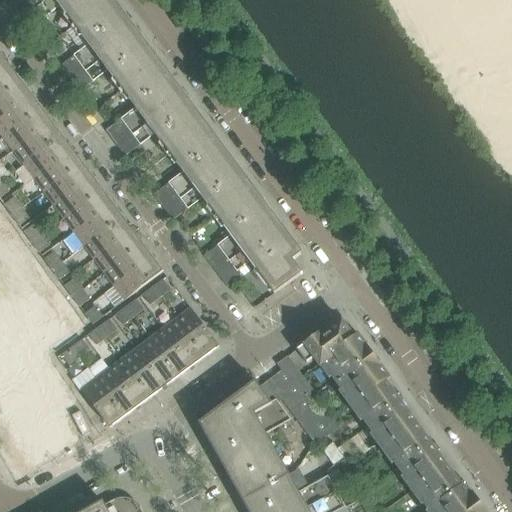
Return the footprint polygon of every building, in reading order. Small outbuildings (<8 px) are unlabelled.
[(17,0),(15,2),(11,5),(30,30),(33,27),(44,19),(45,19),(60,8),(64,14),(68,11),(78,24),(110,0),(17,0)] [(140,36),(137,32),(122,11),(120,13),(110,0),(78,24),(87,37),(83,40),(88,46),(73,57),(74,58),(62,66),(59,69),(77,94),(81,91),(92,83),(93,83),(108,72),(112,78),(115,75),(125,88),(158,64),(138,37),(140,36)] [(0,78),(12,70),(2,57),(0,57),(0,78)] [(198,114),(189,101),(179,89),(177,90),(158,64),(125,88),(134,101),(131,103),(135,109),(120,121),(121,121),(110,129),(106,132),(125,157),(129,154),(139,147),(140,147),(155,135),(159,142),(163,139),(173,152),(205,128),(196,115),(198,114)] [(0,99),(22,83),(12,70),(0,78),(0,99)] [(0,120),(32,96),(22,83),(0,99),(0,120)] [(0,135),(3,139),(42,110),(32,96),(0,120),(0,135)] [(13,153),(52,123),(42,110),(3,139),(13,153)] [(23,166),(62,137),(52,123),(13,153),(23,166)] [(235,163),(232,160),(216,139),(215,140),(205,128),(173,152),(182,165),(179,167),(183,174),(168,185),(158,193),(154,196),(172,222),(176,218),(187,210),(187,211),(203,199),(207,206),(211,204),(220,216),(253,192),(233,165),(235,163)] [(33,180),(72,150),(62,137),(23,166),(33,180)] [(43,193),(82,164),(72,150),(33,180),(43,193)] [(0,183),(1,182),(10,176),(0,163),(0,183)] [(53,207),(92,177),(82,164),(43,193),(53,207)] [(63,220),(102,191),(92,177),(53,207),(63,220)] [(0,199),(9,193),(1,182),(0,183),(0,199)] [(74,234),(112,204),(102,191),(63,220),(74,234)] [(301,256),(282,231),(280,228),(281,226),(274,217),(272,218),(253,192),(220,216),(229,228),(226,230),(231,237),(218,247),(205,257),(204,257),(227,288),(235,283),(241,278),(237,273),(250,263),(255,269),(258,266),(278,294),(303,275),(293,262),(301,256)] [(21,209),(14,199),(4,207),(12,217),(21,209)] [(84,247),(122,218),(112,204),(74,234),(84,247)] [(29,220),(21,209),(12,217),(19,227),(29,220)] [(94,260),(132,231),(122,218),(84,247),(94,260)] [(41,236),(34,226),(24,234),(30,242),(31,243),(41,236)] [(104,274),(142,245),(132,231),(94,260),(104,274)] [(49,247),(41,236),(31,243),(39,254),(49,247)] [(114,288),(153,259),(142,245),(104,274),(114,288)] [(62,264),(54,254),(44,261),(52,271),(62,264)] [(125,302),(163,273),(153,259),(114,288),(125,302)] [(69,274),(62,264),(52,271),(59,281),(69,274)] [(82,290),(74,280),(64,288),(72,298),(82,290)] [(171,292),(163,281),(152,289),(160,299),(171,292)] [(160,299),(152,289),(142,296),(150,307),(160,299)] [(89,301),(82,290),(72,298),(79,308),(89,301)] [(0,419),(12,440),(31,475),(83,445),(101,435),(76,404),(64,411),(0,298),(0,419)] [(144,312),(136,301),(125,309),(134,319),(144,312)] [(103,318),(95,308),(85,316),(93,326),(103,318)] [(134,319),(125,309),(115,317),(123,327),(134,319)] [(218,346),(191,310),(176,321),(205,359),(216,351),(215,349),(218,346)] [(117,332),(109,321),(98,329),(106,339),(117,332)] [(205,359),(176,321),(163,331),(191,369),(205,359)] [(318,365),(357,336),(353,330),(349,333),(342,323),(323,337),(320,334),(297,351),(306,364),(314,359),(318,365)] [(106,339),(98,329),(89,336),(96,347),(106,339)] [(191,369),(163,331),(149,341),(178,379),(191,369)] [(390,379),(379,365),(358,336),(357,336),(318,365),(330,381),(332,379),(341,392),(339,393),(350,408),(385,383),(390,379)] [(82,341),(74,348),(71,349),(79,360),(90,352),(82,341)] [(178,379),(149,341),(136,351),(165,389),(178,379)] [(79,360),(71,349),(63,355),(62,357),(69,367),(79,360)] [(165,389),(136,351),(123,361),(151,399),(165,389)] [(325,433),(281,373),(260,389),(271,404),(276,401),(279,405),(282,402),(295,419),(316,447),(341,429),(288,358),(278,366),(282,372),(284,371),(328,431),(325,433)] [(151,399),(123,361),(109,371),(138,409),(151,399)] [(138,409),(109,371),(103,362),(89,373),(124,420),(138,409)] [(124,420),(89,373),(87,370),(73,381),(81,391),(108,428),(112,426),(113,428),(124,420)] [(288,476),(266,438),(265,436),(295,419),(282,402),(279,405),(276,401),(271,404),(260,389),(256,383),(199,425),(208,441),(209,441),(214,451),(220,447),(225,456),(219,460),(228,475),(234,472),(240,484),(235,487),(243,502),(288,476)] [(416,425),(400,403),(404,401),(399,394),(396,397),(385,383),(350,408),(360,422),(363,421),(372,434),(369,435),(380,451),(416,425)] [(447,467),(436,453),(440,450),(435,444),(432,446),(416,425),(380,451),(391,465),(394,463),(403,476),(400,478),(411,493),(447,467)] [(328,459),(338,451),(333,445),(323,453),(328,459)] [(344,460),(338,451),(328,459),(334,468),(344,460)] [(470,511),(480,505),(465,484),(464,484),(460,478),(457,481),(447,467),(411,493),(421,506),(423,505),(428,511),(426,511),(470,511)] [(307,511),(288,476),(243,502),(248,511),(307,511)] [(358,501),(368,493),(363,485),(352,493),(358,501)] [(363,508),(374,500),(368,493),(358,501),(363,508)] [(142,511),(140,509),(139,510),(136,503),(121,499),(115,503),(114,501),(104,507),(102,503),(86,511),(142,511)]
